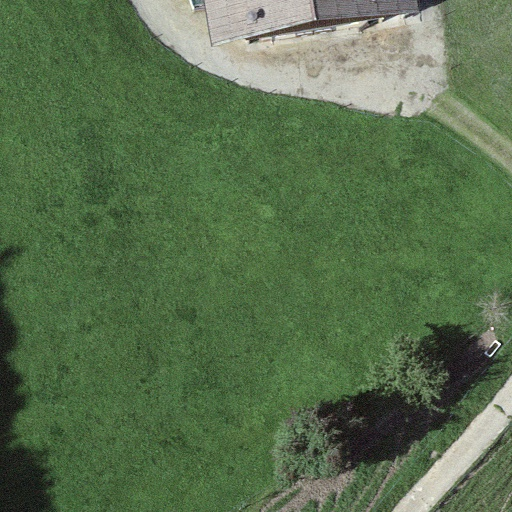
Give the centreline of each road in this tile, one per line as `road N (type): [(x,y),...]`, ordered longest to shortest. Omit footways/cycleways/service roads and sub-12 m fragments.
road 1 (track): [(141,0),(194,57),(482,114),(511,146)]
road 2 (track): [(511,396),(413,511)]
